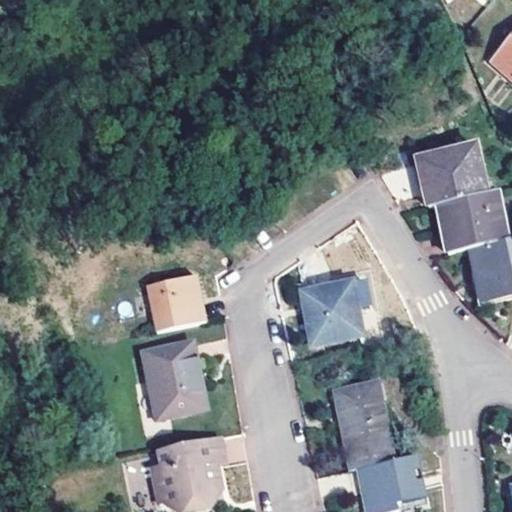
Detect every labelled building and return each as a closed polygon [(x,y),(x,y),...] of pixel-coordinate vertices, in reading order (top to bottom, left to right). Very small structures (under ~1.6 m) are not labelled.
[(511,41),(494,64),(511,80),(511,41)] [(440,210),(487,200),(477,153),(419,165),(429,213),(440,210)] [(440,210),(450,260),(473,254),(507,247),(496,198),(487,200),(440,210)] [(511,245),(507,247),(473,254),(478,277),(483,277),(488,301),(511,296),(511,245)] [(483,277),(478,277),(468,280),(475,312),(511,304),(511,296),(488,301),(483,277)] [(153,339),(196,330),(186,284),(143,293),(153,339)] [(306,290),(310,311),(318,349),(365,339),(355,288),(328,293),(327,287),(306,290)] [(310,311),(306,290),(297,291),(301,312),(310,311)] [(141,357),(151,405),(155,424),(203,414),(199,395),(189,347),(141,357)] [(340,397),(356,475),(359,474),(395,467),(378,388),(340,397)] [(217,471),(212,443),(161,454),(163,470),(153,472),(160,508),(166,507),(174,511),(192,506),(193,511),(204,511),(209,511),(215,499),(212,483),(209,484),(207,474),(217,471)] [(422,511),(412,463),(395,467),(359,474),(367,511),(422,511)]
